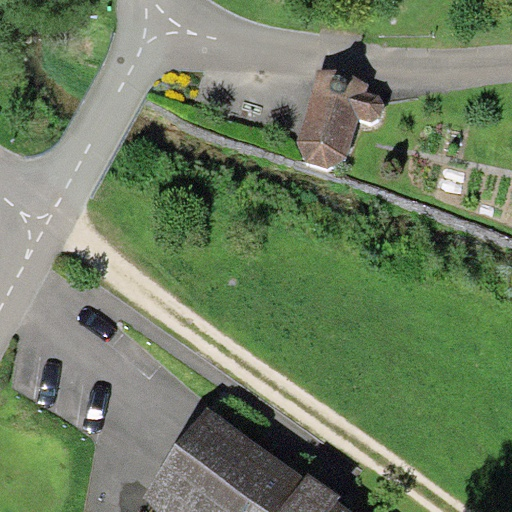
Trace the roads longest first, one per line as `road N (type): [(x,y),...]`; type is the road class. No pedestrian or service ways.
road 1 (track): [(25,221),(64,237),(236,373),(449,511)]
road 2 (residential): [(150,29),(25,221)]
